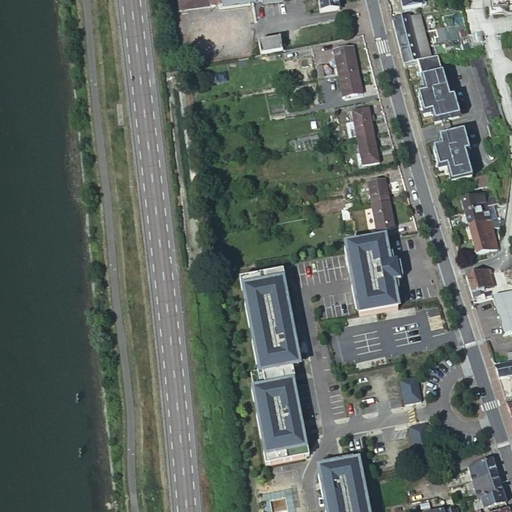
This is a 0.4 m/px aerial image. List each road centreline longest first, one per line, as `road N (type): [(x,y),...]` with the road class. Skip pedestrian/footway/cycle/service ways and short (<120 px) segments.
road 1 (primary): [(188,511),(132,0)]
road 2 (tertiary): [(447,272),(374,9)]
road 3 (tertiary): [(511,469),(447,272)]
road 4 (unclassified): [(447,272),(503,257),(511,182)]
road 5 (unclassified): [(256,31),(374,9)]
